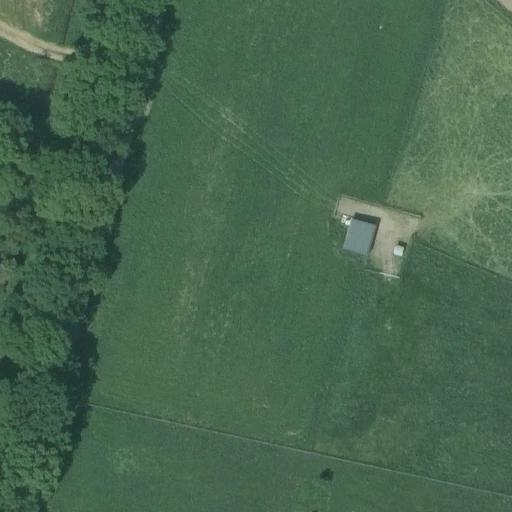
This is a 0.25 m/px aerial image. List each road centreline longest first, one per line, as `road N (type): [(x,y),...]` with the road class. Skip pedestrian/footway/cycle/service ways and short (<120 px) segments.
road 1 (unclassified): [(22,511),(156,0)]
road 2 (track): [(138,66),(46,54),(0,31)]
